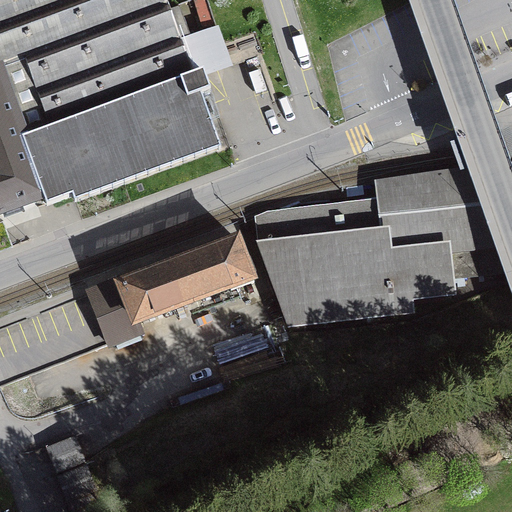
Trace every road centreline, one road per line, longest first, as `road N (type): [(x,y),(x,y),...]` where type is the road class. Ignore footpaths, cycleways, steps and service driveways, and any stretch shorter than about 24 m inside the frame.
road 1 (residential): [(0,275),(389,121)]
road 2 (residential): [(431,0),(511,229)]
road 3 (residential): [(389,121),(511,74)]
